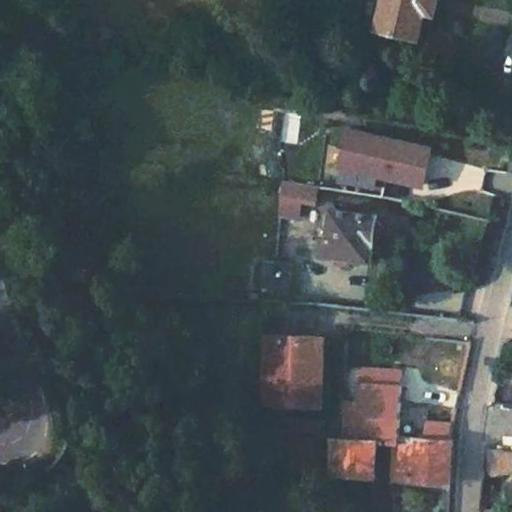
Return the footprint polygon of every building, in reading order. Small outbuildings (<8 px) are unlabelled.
[(440,0),(387,0),(381,33),(421,42),(425,25),(434,28),(440,0)] [(424,189),(434,145),(346,125),(336,168),(424,189)] [(299,219),(302,202),(316,204),(319,185),(282,180),(277,216),(299,219)] [(303,234),(316,235),(319,206),(306,204),(303,234)] [(379,220),(334,215),(330,244),(324,243),(322,258),(341,260),(361,262),(373,264),(376,243),(381,239),(383,229),(380,224),(378,224),(379,220)] [(361,262),(341,260),(340,267),(359,269),(361,262)] [(298,269),(265,266),(262,298),(296,300),(298,269)] [(324,338),(271,336),(267,403),(320,406),(324,338)] [(401,372),(360,368),(356,403),(345,402),(343,442),(382,445),(397,446),(398,439),(401,372)] [(511,390),(499,387),(493,413),(511,414),(511,390)] [(511,414),(493,413),(491,419),(511,425),(511,414)] [(454,432),(430,430),(428,441),(452,443),(454,432)] [(428,441),(398,439),(397,446),(395,482),(451,487),(452,462),(455,443),(452,443),(428,441)] [(343,442),(334,441),(335,476),(378,480),(382,445),(343,442)]
